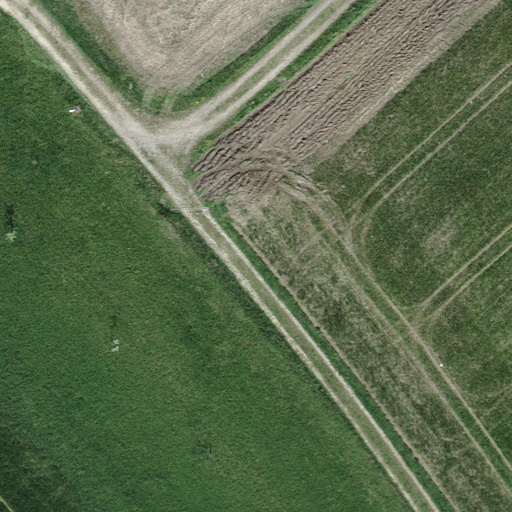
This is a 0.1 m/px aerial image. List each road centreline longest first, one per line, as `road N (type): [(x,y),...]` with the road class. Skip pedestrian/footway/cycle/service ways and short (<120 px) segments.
road 1 (track): [(423,511),(382,450),(14,0)]
road 2 (track): [(347,0),(156,173)]
